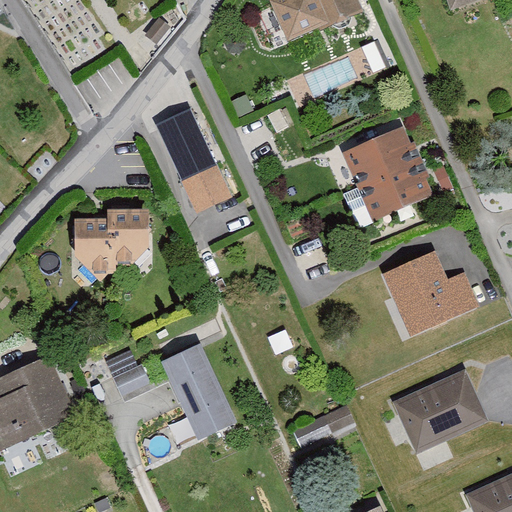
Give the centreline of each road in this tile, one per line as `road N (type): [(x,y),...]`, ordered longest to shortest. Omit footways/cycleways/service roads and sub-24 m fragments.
road 1 (residential): [(383,0),(511,288)]
road 2 (residential): [(183,43),(304,297)]
road 3 (residential): [(100,140),(8,0)]
road 4 (residential): [(100,140),(0,255)]
road 5 (residential): [(183,43),(100,140)]
